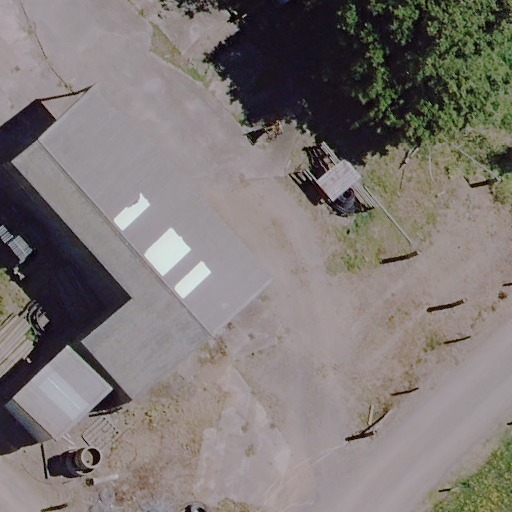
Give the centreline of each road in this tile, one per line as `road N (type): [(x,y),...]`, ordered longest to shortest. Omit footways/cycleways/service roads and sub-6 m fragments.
road 1 (track): [(311,511),(511,324)]
road 2 (track): [(164,511),(0,339)]
